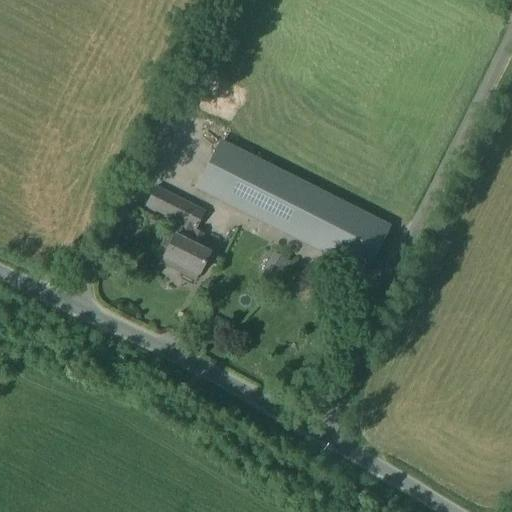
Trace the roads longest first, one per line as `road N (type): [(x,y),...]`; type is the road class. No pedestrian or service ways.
road 1 (unclassified): [(316,433),(511,26)]
road 2 (unclassified): [(316,433),(0,274)]
road 3 (unclassified): [(449,511),(316,433)]
